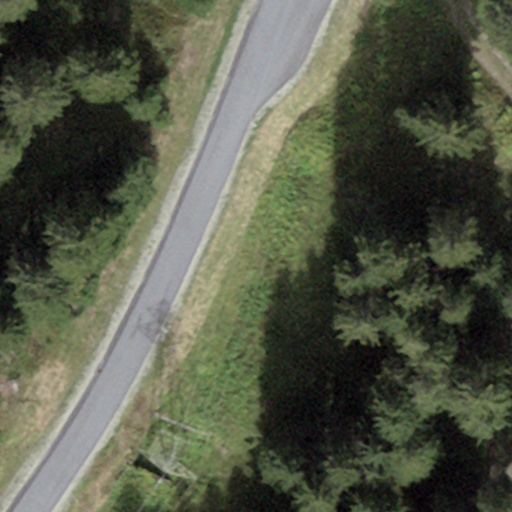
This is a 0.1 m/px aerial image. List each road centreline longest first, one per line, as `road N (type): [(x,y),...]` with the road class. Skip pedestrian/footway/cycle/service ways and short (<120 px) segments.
road 1 (unclassified): [(294,0),(120,367),(31,511)]
road 2 (track): [(498,511),(511,369)]
